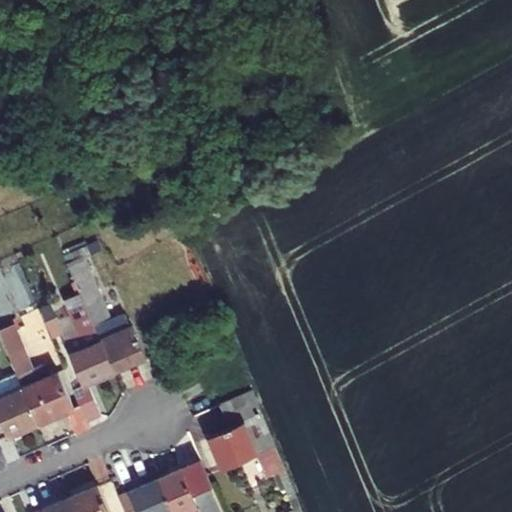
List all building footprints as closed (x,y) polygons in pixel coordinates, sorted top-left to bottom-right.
[(74,262),(87,292),(121,370),(152,356),(138,322),(136,323),(131,312),(118,318),(91,255),(74,262)] [(76,352),(90,383),(121,370),(87,292),(72,298),(86,332),(72,338),(78,351),(76,352)] [(47,310),(59,337),(70,332),(64,318),(72,315),(66,302),(47,310)] [(75,414),(83,431),(98,425),(88,403),(81,405),(66,371),(56,375),(50,363),(40,367),(21,324),(6,331),(29,386),(45,422),(77,408),(75,414)] [(0,399),(15,435),(45,422),(29,386),(0,398),(0,399)] [(262,454),(273,479),(294,470),(259,389),(226,403),(236,427),(215,436),(228,468),(262,454)] [(230,511),(208,460),(167,477),(182,511),(230,511)] [(276,486),(287,511),(292,511),(307,506),(295,476),(282,481),(283,483),(276,486)] [(182,511),(167,477),(136,491),(145,511),(182,511)] [(84,511),(116,511),(105,484),(78,495),(84,511)] [(84,511),(78,495),(49,507),(51,511),(84,511)]
